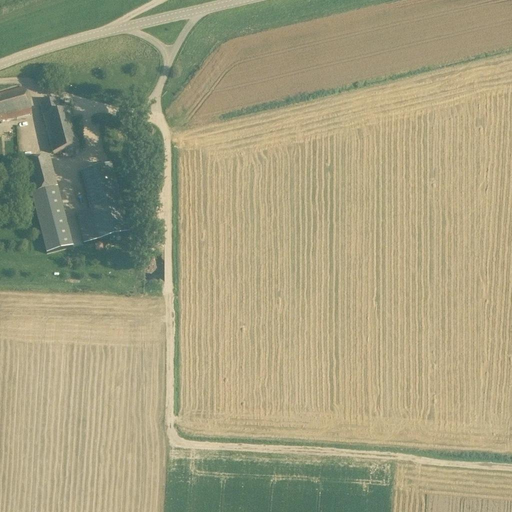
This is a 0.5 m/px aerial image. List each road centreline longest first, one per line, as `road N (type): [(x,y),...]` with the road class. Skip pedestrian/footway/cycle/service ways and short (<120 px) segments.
road 1 (tertiary): [(0,67),(255,0)]
road 2 (unknown): [(0,76),(116,109),(146,106),(190,15)]
